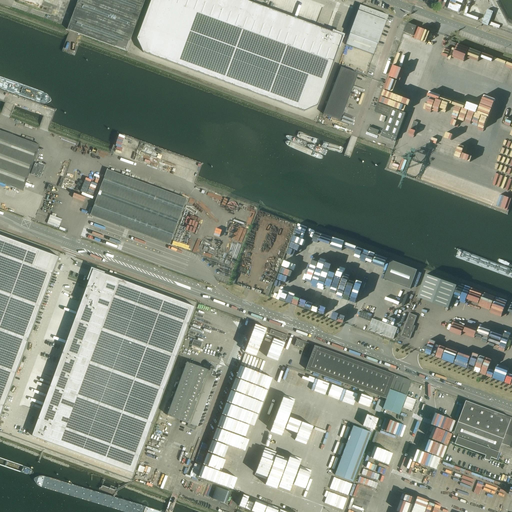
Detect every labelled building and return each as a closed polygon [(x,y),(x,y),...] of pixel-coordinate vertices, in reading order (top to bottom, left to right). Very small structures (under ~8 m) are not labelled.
[(145,0),(78,0),(68,30),(126,52),(145,0)] [(243,0),(151,0),(137,39),(143,53),(304,112),(318,106),(343,36),(333,32),(333,33),(243,0)] [(450,0),(448,8),(460,12),(463,0),(450,0)] [(388,16),(360,5),(346,45),(374,55),(388,16)] [(487,9),(482,24),(488,26),(493,12),(487,9)] [(403,32),(405,33),(413,35),(416,26),(407,23),(403,32)] [(458,43),(455,50),(466,55),(469,48),(458,43)] [(390,78),(402,82),(406,70),(397,67),(401,54),(396,53),(386,87),(389,88),(391,82),(389,81),(390,78)] [(341,67),(324,114),(340,121),(358,74),(341,67)] [(391,106),(393,100),(396,101),(397,94),(383,90),(379,103),(391,106)] [(464,109),(469,94),(457,91),(455,97),(443,93),(440,101),(464,109)] [(388,117),(381,136),(395,141),(406,113),(378,103),(374,111),(388,117)] [(411,127),(415,129),(422,112),(417,111),(411,127)] [(39,149),(40,145),(0,130),(0,182),(23,191),(36,155),(38,156),(40,150),(39,149)] [(406,159),(402,170),(406,172),(410,161),(406,159)] [(35,163),(31,175),(41,178),(45,167),(35,163)] [(169,245),(186,199),(107,170),(91,215),(169,245)] [(51,215),(47,224),(59,228),(62,220),(51,215)] [(0,418),(59,257),(0,235),(0,418)] [(244,245),(234,284),(243,286),(254,248),(244,245)] [(391,260),(384,279),(410,289),(417,270),(391,260)] [(41,413),(32,436),(134,473),(195,307),(92,269),(89,279),(90,280),(83,297),(65,347),(59,363),(41,413)] [(449,307),(457,284),(426,274),(418,297),(449,307)] [(270,281),(265,295),(268,296),(273,282),(270,281)] [(415,326),(413,325),(417,316),(409,313),(401,336),(410,339),(412,332),(413,332),(415,326)] [(372,319),(368,330),(393,339),(397,328),(372,319)] [(288,336),(271,329),(269,334),(286,340),(288,336)] [(297,339),(294,346),(297,347),(297,346),(302,348),(304,342),(297,339)] [(395,375),(315,346),(314,348),(311,347),(308,355),(308,356),(310,357),(306,369),(386,399),(395,375)] [(193,425),(197,426),(216,373),(213,372),(214,369),(211,368),(210,371),(187,362),(167,415),(189,423),(188,425),(193,427),(193,425)] [(412,381),(395,375),(386,399),(383,409),(399,415),(412,381)] [(511,418),(465,401),(453,435),(458,437),(455,444),(495,459),(501,443),(511,447),(511,418)] [(221,416),(213,440),(235,447),(236,443),(238,444),(245,423),(221,416)] [(319,434),(325,436),(329,423),(318,420),(316,425),(321,427),(319,434)] [(371,432),(353,426),(335,475),(353,482),(371,432)] [(263,448),(253,481),(268,485),(271,476),(272,476),(272,474),(270,473),(272,467),(279,469),(278,471),(283,473),(288,455),(263,448)] [(222,471),(226,459),(215,456),(214,457),(218,458),(217,461),(219,461),(217,466),(214,465),(213,468),(222,471)] [(220,488),(215,500),(226,503),(230,492),(220,488)] [(239,506),(251,510),(256,499),(244,494),(239,506)]
